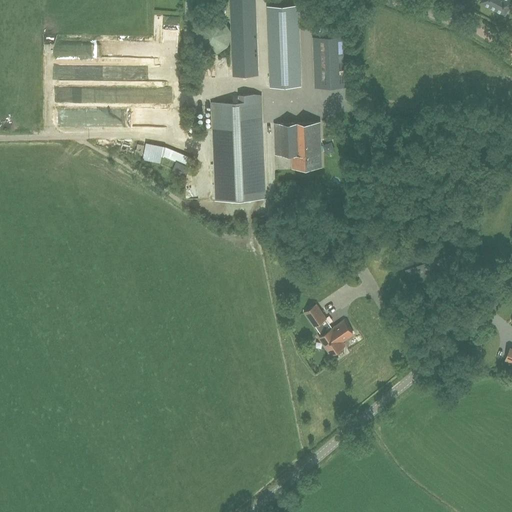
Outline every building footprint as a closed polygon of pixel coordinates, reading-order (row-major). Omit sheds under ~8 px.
[(230,0),(234,75),(258,74),(255,0),(230,0)] [(511,0),(481,0),(506,14),(511,1),(511,0)] [(297,4),(267,6),(271,86),(301,85),(297,4)] [(312,36),(314,87),(354,85),(352,34),(312,36)] [(261,100),(254,100),(254,93),(238,94),(239,101),(212,102),(214,165),(216,200),(266,198),(264,162),(261,100)] [(322,166),(320,121),(274,123),(275,154),(292,154),(292,167),(322,166)] [(165,146),(161,155),(191,168),(194,158),(188,156),(165,146)] [(360,258),(351,235),(339,240),(349,263),(360,258)] [(412,283),(454,268),(443,238),(402,252),(412,283)] [(306,311),(316,325),(326,318),(317,304),(306,311)] [(333,328),(320,337),(331,354),(345,345),(342,341),(353,333),(345,321),(333,328)]
